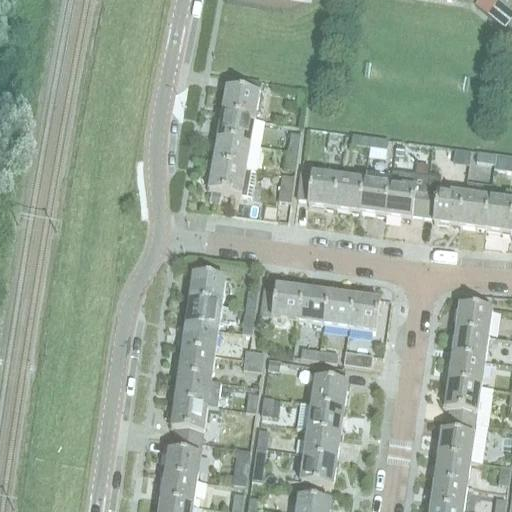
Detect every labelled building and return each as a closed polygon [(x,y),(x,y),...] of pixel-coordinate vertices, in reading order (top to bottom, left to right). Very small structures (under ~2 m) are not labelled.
[(223,118),(255,124),(260,98),(262,86),(235,81),(233,93),(228,92),(223,118)] [(251,149),(255,124),(223,118),(219,143),(251,149)] [(288,154),(298,156),(301,138),(291,137),(288,154)] [(369,150),(371,141),(353,138),(351,148),(369,150)] [(371,141),(369,150),(387,153),(389,143),(371,141)] [(246,174),(251,149),(219,143),(214,168),(246,174)] [(296,174),(298,156),(288,154),(286,172),(296,174)] [(455,155),(453,168),(469,171),(471,157),(455,155)] [(494,168),(496,158),(478,156),(477,165),(494,168)] [(511,160),(496,158),(494,168),(511,170),(511,160)] [(242,200),(246,174),(214,168),(210,194),(242,200)] [(335,213),(339,180),(313,177),(302,175),(298,203),(310,204),(309,209),(335,213)] [(424,220),(427,193),(429,180),(392,175),(391,187),(386,220),(412,223),(412,219),(424,220)] [(291,206),(294,185),(295,181),(282,179),(279,205),(291,206)] [(360,216),(365,184),(339,180),(335,213),(360,216)] [(365,184),(360,216),(386,220),(391,187),(365,184)] [(427,193),(424,220),(435,222),(434,227),(460,230),(464,198),(438,194),(438,195),(427,193)] [(486,234),(489,201),(464,198),(460,230),(486,234)] [(511,237),(511,229),(511,204),(489,201),(486,234),(511,237)] [(190,304),(222,309),(226,283),(194,278),(190,304)] [(299,326),(303,293),(277,290),(277,294),(265,293),(261,320),(273,322),(299,326)] [(324,329),(329,297),(303,293),(299,326),(324,329)] [(246,313),(256,314),(258,296),(249,295),(246,313)] [(350,333),(354,300),(329,297),(324,329),(350,333)] [(354,300),(350,333),(376,336),(380,304),(354,300)] [(219,334),(222,309),(190,304),(187,330),(219,334)] [(457,336),(489,340),(493,314),(460,310),(457,336)] [(253,332),(256,314),(246,313),(244,331),(253,332)] [(215,360),(219,334),(187,330),(183,355),(215,360)] [(485,366),(489,340),(457,336),(453,361),(485,366)] [(319,365),(320,355),(303,353),(301,362),(319,365)] [(212,385),(215,360),(183,355),(179,381),(212,385)] [(245,364),(263,367),(265,358),(247,355),(245,364)] [(320,355),(319,365),(337,368),(338,358),(320,355)] [(371,373),(373,360),(346,356),(344,369),(371,373)] [(482,391),(485,366),(453,361),(449,386),(482,391)] [(262,377),(263,367),(245,364),(244,374),(262,377)] [(280,366),(270,364),(269,374),(278,375),(280,366)] [(313,409),(345,414),(348,388),(344,387),(346,375),(318,371),(317,383),(316,383),(313,409)] [(208,410),(212,385),(179,381),(176,406),(208,410)] [(478,417),(482,391),(449,386),(446,412),(450,413),(449,424),(476,428),(478,417)] [(256,418),(259,400),(249,398),(246,416),(256,418)] [(272,421),(274,403),(265,402),(262,420),(272,421)] [(204,437),(208,410),(176,406),(172,432),(177,432),(175,444),(202,448),(204,436),(204,437)] [(313,409),(301,407),(297,432),(309,434),(341,439),(345,414),(313,409)] [(474,439),(476,428),(449,424),(447,435),(443,435),(439,461),(471,465),(475,439),(474,439)] [(257,452),(267,454),(270,436),(260,434),(257,452)] [(337,464),(341,439),(309,434),(305,460),(337,464)] [(201,459),(202,448),(175,444),(174,455),(169,454),(165,481),(197,485),(201,459)] [(265,472),(267,454),(257,452),(255,470),(265,472)] [(250,458),(237,457),(232,491),(245,493),(250,458)] [(334,490),(337,464),(305,460),(301,486),(334,490)] [(467,491),(471,465),(439,461),(435,486),(467,491)] [(509,490),(511,472),(501,470),(499,489),(509,490)] [(194,511),(197,485),(165,481),(161,506),(194,511)] [(435,511),(464,511),(467,491),(435,486),(432,511),(435,511)] [(232,511),(242,511),(244,500),(235,498),(232,511)] [(297,511),(330,511),(331,506),(299,501),(297,511)] [(248,511),(258,511),(260,504),(250,502),(248,511)] [(495,511),(505,511),(506,504),(497,503),(495,511)]
